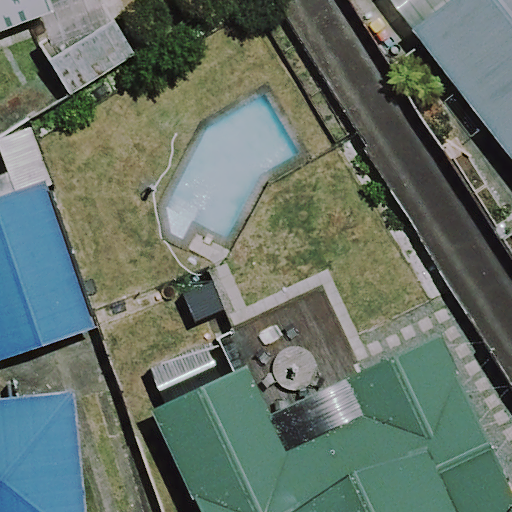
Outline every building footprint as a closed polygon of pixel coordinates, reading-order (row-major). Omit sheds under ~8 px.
[(0,0),(0,27),(11,23),(49,116),(137,80),(104,0),(0,0)] [(511,0),(378,0),(348,24),(392,80),(416,61),(511,174),(511,0)] [(39,201),(0,214),(0,363),(84,336),(39,201)] [(511,511),(511,446),(463,334),(332,391),(324,373),(250,405),(235,370),(150,407),(196,511),(511,511)] [(77,511),(73,405),(5,408),(0,408),(0,511),(77,511)]
